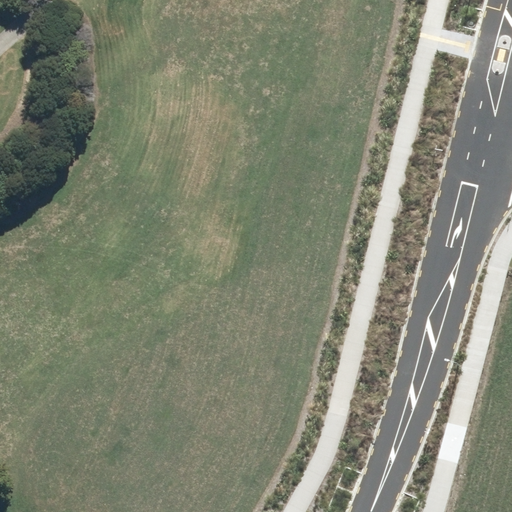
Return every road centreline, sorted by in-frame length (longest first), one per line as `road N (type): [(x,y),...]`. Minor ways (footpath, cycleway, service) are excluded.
road 1 (residential): [(369,511),(431,344),(480,146)]
road 2 (residential): [(480,146),(511,15)]
